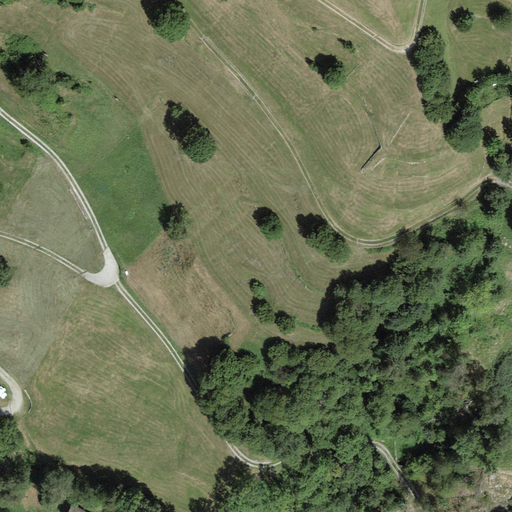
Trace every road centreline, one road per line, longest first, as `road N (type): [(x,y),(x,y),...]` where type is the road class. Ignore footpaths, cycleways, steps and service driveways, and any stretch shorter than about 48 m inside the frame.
road 1 (track): [(158,0),(269,135),(327,236),(352,246),(383,240),(485,181),(511,185)]
road 2 (track): [(100,259),(111,285),(166,341),(231,451),(249,466),(322,444),(377,443),(426,511)]
road 3 (track): [(0,123),(66,187),(100,259),(94,275),(79,278),(0,238)]
road 4 (track): [(305,0),(384,52),(403,36),(413,0)]
